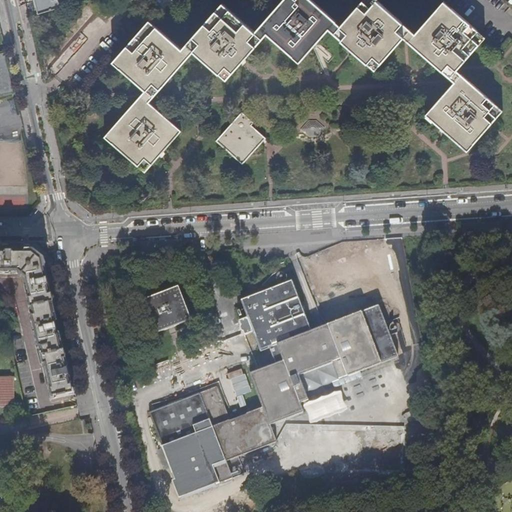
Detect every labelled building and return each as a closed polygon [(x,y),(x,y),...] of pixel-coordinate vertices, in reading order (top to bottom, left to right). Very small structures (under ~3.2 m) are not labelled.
[(37,3),(39,13),(61,7),(58,0),(49,0),(39,4),(37,3)] [(309,0),(282,0),(259,28),(299,63),(335,22),(309,0)] [(363,0),(340,26),(333,34),(374,71),(400,41),(409,31),(374,0),(363,0)] [(511,0),(501,0),(511,9),(511,0)] [(437,9),(407,43),(425,59),(428,61),(449,80),(455,73),(483,40),(443,3),(437,9)] [(253,50),(262,39),(255,33),(222,4),(185,45),(226,81),(240,65),(243,61),(250,53),(253,50)] [(181,50),(148,22),(129,44),(112,63),(145,91),(153,99),(189,57),(181,50)] [(502,49),(510,40),(507,38),(499,46),(502,49)] [(0,54),(0,95),(13,92),(10,79),(7,80),(6,77),(6,74),(9,73),(5,54),(0,54)] [(501,114),(460,77),(455,83),(425,117),(440,131),(443,133),(466,154),(486,131),(488,128),(501,114)] [(140,96),(104,137),(144,173),(159,156),(162,153),(180,132),(150,104),(140,96)] [(10,98),(0,100),(0,139),(18,135),(10,98)] [(240,165),(262,139),(248,126),(251,123),(248,121),(240,113),(214,141),(240,165)] [(25,140),(0,140),(0,177),(25,178),(25,140)] [(34,252),(0,252),(0,273),(8,274),(19,273),(26,280),(28,288),(30,300),(32,309),(33,309),(34,316),(31,316),(35,333),(39,350),(42,350),(44,356),(43,356),(45,365),(46,365),(49,382),(51,390),(50,391),(52,400),(74,395),(64,352),(63,352),(59,336),(58,336),(55,321),(52,304),(53,304),(43,260),(34,252)] [(398,355),(377,303),(312,328),(292,278),(241,298),(261,349),(269,347),(275,362),(250,372),(263,406),(230,419),(217,386),(149,413),(182,498),(233,477),(227,461),(277,441),(270,424),(304,410),(300,401),(308,398),(298,374),(332,361),(339,377),(398,355)] [(191,320),(177,286),(144,299),(158,333),(191,320)] [(124,359),(118,361),(122,378),(128,376),(124,359)] [(0,398),(14,399),(13,380),(0,379),(0,398)]
